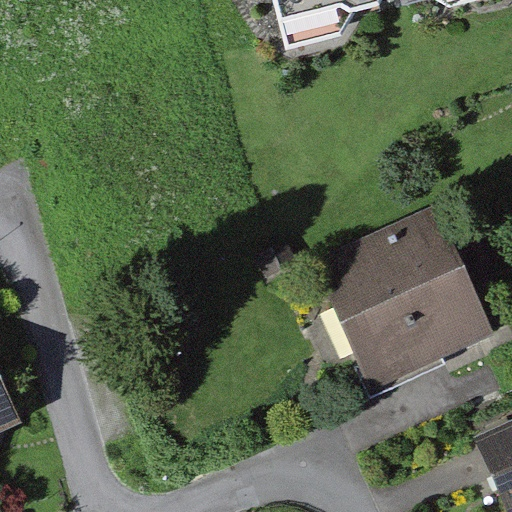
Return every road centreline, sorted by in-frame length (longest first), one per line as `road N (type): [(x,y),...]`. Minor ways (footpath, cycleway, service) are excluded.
road 1 (residential): [(0,229),(21,237),(48,268),(109,511)]
road 2 (residential): [(194,511),(285,479),(323,485),(363,511)]
